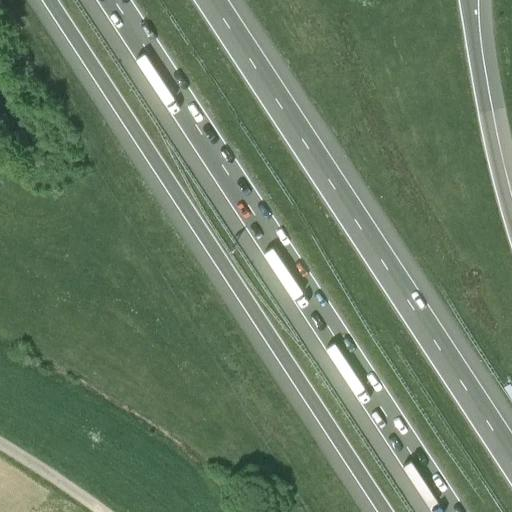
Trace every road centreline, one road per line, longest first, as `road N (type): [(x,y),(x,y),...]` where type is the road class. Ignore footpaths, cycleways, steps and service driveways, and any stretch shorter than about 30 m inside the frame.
road 1 (motorway): [(46,0),(384,511)]
road 2 (motorway): [(112,0),(447,511)]
road 3 (motorway): [(511,457),(211,0)]
road 4 (motorway): [(511,217),(467,0)]
road 5 (unclassified): [(0,443),(104,511)]
